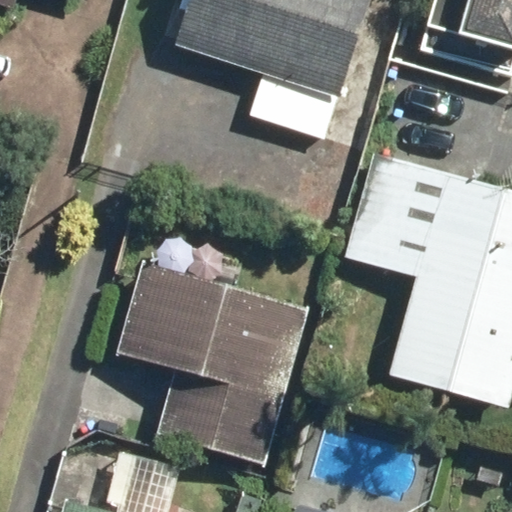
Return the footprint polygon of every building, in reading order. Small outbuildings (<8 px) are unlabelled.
[(375,0),(191,0),(180,34),(267,64),(251,112),(327,138),(375,0)] [(511,0),(427,0),(421,18),(511,47),(511,0)] [(511,138),(423,111),(380,245),(439,264),(412,348),(511,379),(511,138)] [(309,300),(168,267),(149,347),(183,355),(166,427),(272,452),(309,300)] [(160,511),(65,490),(60,511),(160,511)] [(402,511),(319,494),(314,511),(402,511)]
